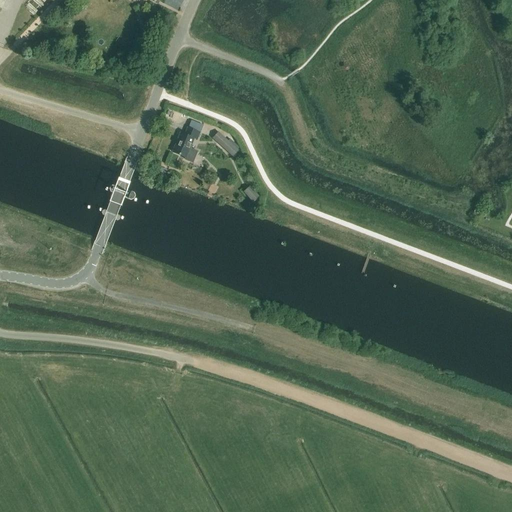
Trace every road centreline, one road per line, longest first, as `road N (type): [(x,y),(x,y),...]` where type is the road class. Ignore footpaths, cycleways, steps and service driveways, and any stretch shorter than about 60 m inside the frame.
road 1 (track): [(511,474),(198,362)]
road 2 (unclassified): [(198,362),(0,333)]
road 3 (unclassified): [(141,133),(0,89)]
road 4 (unclassified): [(96,252),(141,133)]
